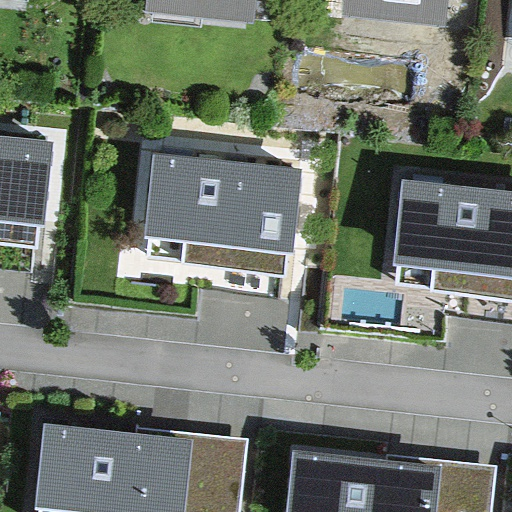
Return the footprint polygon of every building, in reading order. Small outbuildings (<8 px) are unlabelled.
[(259,0),(146,0),(145,14),(257,25),(259,0)] [(451,0),(343,0),(341,14),(448,28),(451,0)] [(49,135),(0,130),(0,244),(40,247),(49,135)] [(304,164),(153,148),(143,240),(294,256),(304,164)] [(511,184),(398,175),(390,268),(511,278),(511,184)] [(182,511),(191,432),(37,417),(29,505),(96,511),(182,511)] [(431,511),(439,446),(287,428),(277,509),(306,511),(431,511)]
